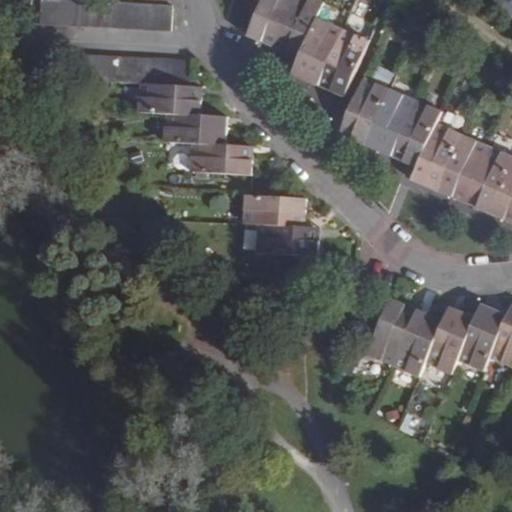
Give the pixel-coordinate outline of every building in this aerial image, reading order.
[(170,32),(173,6),(74,0),(31,0),(30,22),(170,32)] [(265,0),(251,33),(304,56),(297,72),(347,92),(369,38),(320,18),(326,0),(265,0)] [(189,88),(191,58),(88,49),(85,80),(141,85),(140,113),(165,115),(162,144),(191,146),(190,174),(251,180),(254,150),(226,148),(228,119),(200,116),(202,89),(189,88)] [(511,158),(436,125),(442,111),(363,78),(341,136),(417,169),(411,183),(511,226),(511,158)] [(256,227),(254,255),(319,260),(321,231),(305,230),(307,201),(245,197),(243,226),(256,227)] [(391,301),(368,357),(419,380),(426,366),(450,377),(456,362),(481,373),(487,360),(511,371),(511,303),(505,316),(481,306),(474,321),(450,309),(444,324),(418,312),(391,301)]
